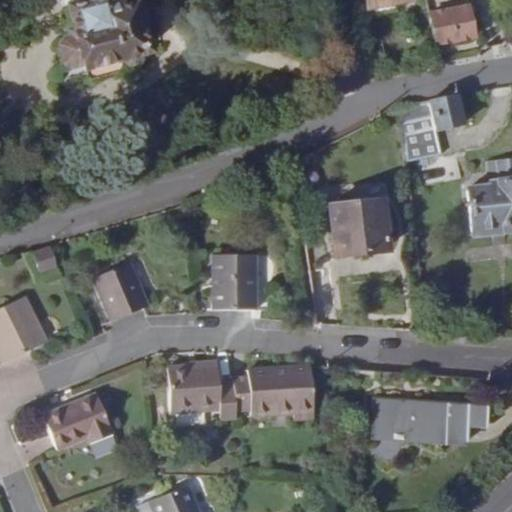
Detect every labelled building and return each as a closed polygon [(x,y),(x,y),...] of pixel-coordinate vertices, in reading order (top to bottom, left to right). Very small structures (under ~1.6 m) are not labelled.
[(131,7),(129,0),(91,0),(90,1),(69,6),(65,7),(73,42),(68,43),(64,49),(67,61),(73,64),(79,63),(79,65),(119,54),(122,63),(140,59),(138,52),(146,50),(139,22),(135,6),(131,7)] [(388,0),(385,0),(369,3),(371,13),(391,9),(388,0)] [(141,4),(135,6),(139,22),(145,20),(141,4)] [(428,14),(433,44),(472,37),(468,13),(456,15),(455,10),(428,14)] [(119,54),(79,65),(82,74),(122,63),(119,54)] [(454,95),(399,105),(406,161),(440,155),(435,132),(460,127),(454,95)] [(469,230),(498,227),(499,234),(511,232),(511,158),(485,162),(487,186),(464,188),(469,230)] [(328,208),(333,258),(386,252),(384,235),(392,234),(390,221),(382,221),(380,202),(328,208)] [(469,230),(470,238),(499,234),(498,227),(469,230)] [(28,255),(36,278),(54,270),(46,248),(28,255)] [(212,310),(253,310),(254,310),(253,255),(211,255),(212,310)] [(111,322),(141,310),(147,307),(129,263),(93,278),(111,322)] [(0,361),(1,363),(27,351),(46,342),(24,296),(0,307),(0,361)] [(219,420),(235,420),(235,409),(234,388),(218,389),(217,364),(191,365),(167,365),(168,413),(219,412),(219,420)] [(234,388),(235,409),(249,408),(250,417),(292,416),(292,419),(312,419),(310,369),(248,371),(248,378),(234,379),(234,388)] [(111,434),(96,395),(41,417),(54,450),(82,439),(84,445),(111,434)] [(487,406),(372,397),(368,437),(449,443),(450,426),(468,427),(486,428),(487,406)] [(450,426),(449,443),(466,444),(468,427),(450,426)] [(197,511),(187,487),(148,502),(152,511),(197,511)] [(152,511),(148,502),(135,508),(137,511),(152,511)]
